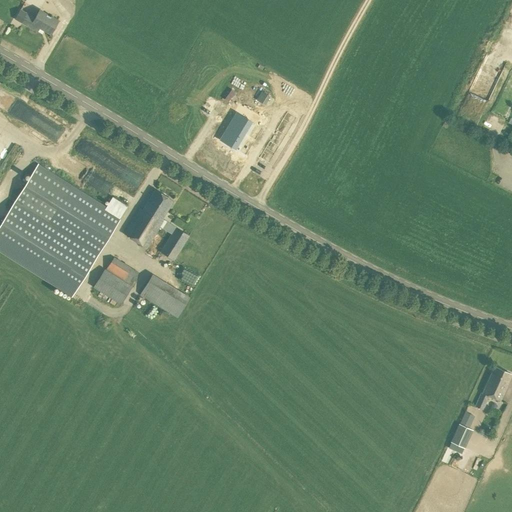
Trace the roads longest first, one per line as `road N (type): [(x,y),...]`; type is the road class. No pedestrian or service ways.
road 1 (tertiary): [(511,332),(390,281),(0,53)]
road 2 (unknown): [(258,208),(371,0)]
